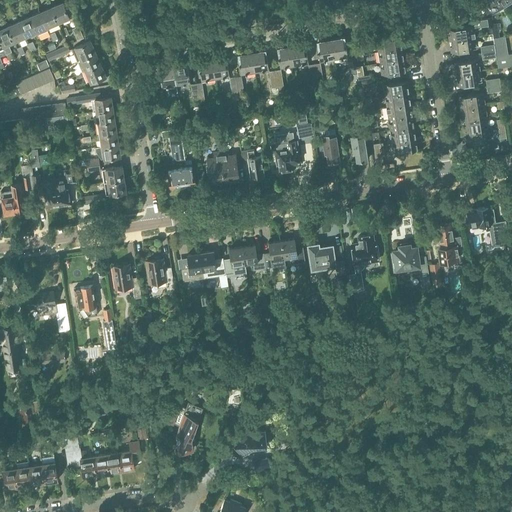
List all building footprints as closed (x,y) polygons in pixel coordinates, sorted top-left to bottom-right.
[(492,11),(504,5),(500,0),(485,0),(487,2),(482,6),(487,14),(492,11)] [(55,15),(56,16),(58,22),(69,17),(63,2),(52,7),(55,15)] [(44,10),(41,12),(44,20),(45,21),(47,26),(58,22),(56,16),(55,15),(52,7),(44,10)] [(34,15),(30,16),(36,31),(38,34),(49,30),(47,26),(45,21),(44,20),(41,12),(34,15)] [(36,31),(30,16),(19,21),(25,36),(36,31)] [(491,24),(490,17),(477,19),(478,24),(449,29),(451,40),(475,36),(474,31),(481,28),(480,25),(491,24)] [(10,31),(12,34),(14,41),(25,36),(19,21),(8,26),(10,31)] [(493,37),(500,36),(497,23),(491,24),(493,33),(493,37)] [(8,26),(0,29),(0,38),(1,40),(3,45),(7,54),(9,60),(14,58),(11,51),(12,51),(8,43),(10,42),(14,41),(12,34),(10,31),(8,26)] [(77,40),(83,37),(78,26),(72,29),(77,40)] [(61,29),(64,36),(69,34),(66,27),(61,29)] [(345,36),(331,39),(334,58),(348,56),(345,36)] [(355,45),(368,42),(367,36),(354,38),(355,45)] [(378,51),(394,48),(402,47),(400,36),(376,40),(377,45),(378,51)] [(475,36),(451,40),(453,52),(473,49),(472,44),(476,43),(475,36)] [(494,44),(506,42),(505,36),(500,36),(493,37),(494,44)] [(331,39),(317,41),(320,60),(334,58),(332,48),(331,43),(331,39)] [(81,59),(96,53),(91,40),(76,47),(72,49),(77,61),(81,59)] [(305,43),(291,45),(295,64),(309,62),(305,43)] [(481,48),(482,52),(495,50),(495,48),(494,44),(481,46),(481,48)] [(49,60),(70,51),(67,45),(46,54),(49,60)] [(280,67),(295,64),(291,45),(277,47),(280,67)] [(380,62),(403,59),(402,47),(394,48),(378,51),(379,56),(380,62)] [(498,68),(510,66),(508,54),(507,48),(495,50),(496,56),(496,57),(498,68)] [(266,49),(252,51),(255,71),(269,69),(266,49)] [(488,58),(496,57),(496,56),(495,50),(482,52),(483,59),(488,58)] [(255,71),(252,51),(238,54),(241,73),(255,71)] [(86,71),(101,64),(96,53),(81,59),(86,71)] [(227,56),(212,58),(216,78),(230,75),(227,56)] [(357,74),(355,57),(349,58),(351,75),(357,74)] [(216,78),(212,58),(198,60),(202,80),(216,78)] [(456,73),(480,70),(480,69),(476,70),(475,66),(480,65),(478,58),(455,62),(456,73)] [(403,59),(380,62),(380,63),(384,62),(385,66),(380,67),(381,74),(405,71),(403,59)] [(187,62),(173,64),(176,84),(190,82),(187,62)] [(320,63),(315,64),(315,68),(317,80),(323,79),(320,63)] [(101,64),(86,71),(91,82),(106,76),(101,64)] [(176,84),(173,64),(159,67),(162,86),(176,84)] [(315,68),(315,64),(309,65),(311,81),(317,80),(315,68)] [(44,70),(49,81),(55,79),(50,67),(44,70)] [(281,69),(275,70),(276,74),(278,87),(284,86),(281,69)] [(43,84),(49,81),(44,70),(38,73),(43,84)] [(275,70),(269,71),(272,87),(278,87),(276,74),(275,70)] [(480,70),(456,73),(458,85),(478,82),(477,77),(481,77),(480,70)] [(32,75),(37,86),(43,84),(38,73),(32,75)] [(359,83),(372,81),(371,74),(358,76),(358,78),(359,83)] [(32,89),(37,86),(32,75),(27,78),(32,89)] [(241,76),(235,77),(236,81),(238,93),(244,92),(241,76)] [(236,81),(235,77),(230,78),(233,94),(238,93),(236,81)] [(487,86),(501,84),(500,77),(486,79),(487,86)] [(21,80),(26,91),(32,89),(27,78),(21,80)] [(20,94),(26,91),(21,80),(15,83),(20,94)] [(66,86),(64,81),(59,83),(64,92),(76,91),(75,84),(66,86)] [(372,81),(359,83),(360,89),(373,87),(372,81)] [(385,95),(409,92),(407,81),(387,84),(388,88),(384,89),(385,95)] [(202,82),(196,83),(199,100),(205,99),(202,82)] [(9,85),(14,96),(20,94),(15,83),(9,85)] [(196,83),(190,84),(193,101),(199,100),(196,83)] [(501,84),(487,86),(488,92),(502,90),(501,84)] [(8,99),(14,96),(9,85),(4,88),(8,99)] [(0,89),(0,94),(3,101),(8,99),(4,88),(0,89)] [(157,90),(160,106),(166,105),(163,89),(157,90)] [(386,107),(410,103),(409,92),(385,95),(385,96),(389,95),(390,99),(385,100),(386,107)] [(462,107),(485,103),(481,103),(481,99),(485,99),(484,92),(460,96),(462,107)] [(91,94),(76,96),(77,103),(92,101),(91,100),(92,99),(91,94)] [(97,111),(113,108),(111,96),(92,99),(91,100),(92,101),(93,111),(97,111)] [(53,104),(55,116),(62,115),(60,103),(53,104)] [(388,118),(412,114),(410,103),(386,107),(387,112),(388,118)] [(481,104),(462,107),(464,118),(483,115),(482,111),(486,110),(485,103),(481,104)] [(49,117),(55,116),(53,104),(47,105),(49,117)] [(43,118),(49,117),(47,105),(41,106),(43,118)] [(30,119),(36,118),(34,106),(28,107),(30,119)] [(34,106),(36,118),(43,118),(41,106),(34,106)] [(24,120),(30,119),(28,107),(22,108),(23,118),(24,120)] [(99,122),(115,120),(113,108),(97,111),(99,122)] [(309,108),(294,110),(297,126),(312,123),(309,108)] [(395,128),(414,125),(412,114),(388,118),(393,118),(394,122),(389,123),(390,129),(395,128)] [(483,115),(464,118),(465,130),(485,127),(484,122),(488,121),(487,115),(483,115)] [(17,119),(19,131),(25,130),(24,120),(23,118),(17,119)] [(11,120),(13,132),(19,131),(17,119),(11,120)] [(7,133),(13,132),(11,120),(5,121),(7,133)] [(37,135),(46,134),(44,120),(35,121),(37,135)] [(101,134),(117,132),(115,120),(99,122),(101,134)] [(231,140),(239,139),(237,123),(229,124),(231,140)] [(504,124),(498,125),(500,138),(507,137),(504,124)] [(396,133),(391,134),(392,141),(397,140),(416,137),(414,125),(395,128),(396,133)] [(489,126),(465,130),(467,141),(487,138),(491,137),(489,126)] [(180,128),(162,131),(163,137),(167,137),(170,139),(174,166),(169,167),(169,168),(169,169),(170,176),(170,177),(171,187),(184,186),(180,162),(185,161),(180,128)] [(200,146),(208,144),(206,129),(197,130),(200,146)] [(321,131),(322,135),(323,142),(320,143),(321,150),(324,150),(324,153),(327,153),(328,161),(340,159),(336,133),(335,129),(321,131)] [(117,132),(101,134),(97,135),(97,140),(101,139),(102,146),(119,144),(117,132)] [(368,159),(364,133),(350,135),(353,152),(355,152),(356,160),(368,159)] [(417,149),(416,137),(397,140),(397,143),(392,144),(394,152),(417,149)] [(296,146),(295,140),(289,141),(289,147),(278,149),(279,156),(277,157),(278,165),(281,164),(281,169),(293,168),(292,162),(300,161),(300,164),(301,164),(298,146),(296,146)] [(376,157),(382,156),(380,143),(374,144),(376,157)] [(102,146),(96,147),(96,151),(98,154),(102,159),(120,156),(119,144),(102,146)] [(192,145),(193,156),(200,156),(199,144),(192,145)] [(249,163),(251,177),(264,175),(261,155),(255,156),(254,148),(241,149),(244,167),(244,163),(249,163)] [(220,151),(225,181),(239,179),(235,154),(229,155),(228,150),(220,151)] [(211,183),(224,181),(225,181),(220,151),(214,152),(215,157),(208,158),(211,183)] [(196,184),(194,173),(193,165),(192,165),(191,160),(185,161),(180,162),(184,186),(196,184)] [(99,164),(88,166),(86,166),(87,172),(100,170),(99,164)] [(104,182),(108,181),(124,179),(122,166),(106,168),(106,169),(102,169),(104,182)] [(65,178),(55,180),(56,188),(59,206),(65,205),(65,204),(71,203),(70,199),(71,199),(69,191),(67,182),(75,181),(73,169),(64,171),(65,178)] [(34,187),(41,186),(39,174),(32,175),(34,187)] [(25,188),(32,187),(30,177),(23,178),(25,188)] [(110,194),(126,192),(124,179),(108,181),(104,182),(106,194),(110,194)] [(56,188),(55,180),(43,181),(45,195),(44,195),(46,203),(47,206),(53,205),(53,207),(59,206),(56,188)] [(11,184),(16,213),(26,211),(23,194),(21,182),(11,184)] [(15,213),(16,213),(11,184),(12,190),(2,192),(3,197),(5,213),(15,212),(15,213)] [(83,203),(105,200),(104,194),(82,197),(83,203)] [(475,209),(469,210),(471,226),(477,225),(485,224),(486,230),(490,229),(493,246),(509,243),(505,222),(495,224),(493,209),(489,209),(488,206),(475,208),(475,209)] [(453,237),(451,223),(437,225),(440,246),(437,246),(439,263),(459,260),(457,250),(457,246),(462,245),(461,236),(453,237)] [(374,240),(373,233),(359,236),(360,236),(361,240),(359,240),(360,242),(352,244),(355,263),(356,273),(350,274),(352,290),(364,288),(361,272),(360,268),(362,268),(365,265),(364,262),(378,259),(375,240),(374,240)] [(284,254),(285,257),(292,256),(293,264),(305,262),(303,249),(296,250),(295,238),(282,240),(284,254)] [(271,254),(264,255),(266,268),(272,267),(273,269),(286,267),(285,257),(284,254),(282,240),(269,242),(271,254)] [(319,248),(318,243),(309,245),(312,268),(335,264),(332,245),(323,246),(323,247),(319,248)] [(266,268),(264,255),(257,256),(255,244),(243,246),(246,263),(253,262),(254,270),(266,268)] [(394,252),(392,253),(394,271),(397,271),(406,269),(405,267),(419,265),(421,272),(428,271),(426,256),(418,257),(417,246),(410,247),(410,244),(400,245),(400,249),(394,250),(394,252)] [(237,265),(246,263),(243,246),(230,248),(231,260),(225,261),(226,274),(238,272),(237,265)] [(216,263),(214,250),(201,252),(204,277),(226,274),(224,262),(216,263)] [(184,281),(197,279),(204,277),(201,252),(188,254),(190,267),(182,268),(184,281)] [(164,268),(163,258),(146,261),(150,283),(166,281),(167,291),(175,290),(171,267),(164,268)] [(339,274),(346,273),(344,259),(337,260),(339,274)] [(132,278),(129,263),(112,266),(116,288),(133,286),(135,298),(142,297),(138,277),(132,278)] [(442,285),(439,263),(430,264),(433,287),(442,285)] [(97,311),(96,306),(93,285),(80,287),(75,288),(78,308),(83,307),(88,316),(97,314),(97,311)] [(55,304),(53,291),(36,293),(36,294),(27,296),(28,307),(38,306),(40,315),(57,312),(60,332),(70,330),(69,323),(65,303),(55,304)] [(145,307),(146,321),(153,320),(152,311),(150,311),(150,307),(145,307)] [(114,352),(118,352),(113,319),(112,319),(111,308),(103,309),(105,319),(103,320),(108,349),(114,348),(114,352)] [(11,327),(10,326),(5,327),(5,328),(0,329),(0,342),(3,342),(7,367),(19,365),(21,377),(28,376),(25,357),(18,359),(16,348),(18,348),(15,327),(11,327)] [(43,364),(66,362),(65,351),(41,353),(43,364)] [(112,374),(121,373),(119,359),(110,361),(112,374)] [(37,417),(36,411),(40,410),(38,400),(33,401),(33,402),(21,404),(22,411),(20,411),(21,414),(22,414),(24,421),(33,420),(33,418),(37,417)] [(188,401),(186,407),(181,405),(174,423),(179,425),(176,433),(179,450),(194,448),(192,435),(203,407),(188,401)] [(170,413),(167,421),(173,423),(176,415),(170,413)] [(145,425),(137,426),(139,439),(147,438),(146,428),(145,428),(145,425)] [(247,431),(245,432),(234,442),(243,454),(253,446),(268,444),(266,429),(247,431)] [(122,470),(135,468),(133,456),(141,455),(139,441),(131,442),(132,450),(120,452),(122,470)] [(65,449),(66,457),(82,455),(80,447),(79,447),(65,449)] [(110,472),(122,470),(120,452),(107,453),(110,472)] [(97,474),(110,472),(107,453),(94,455),(97,474)] [(82,467),(84,476),(97,474),(94,455),(82,457),(81,457),(81,461),(82,467)] [(45,482),(58,480),(54,456),(42,458),(43,464),(45,482)] [(269,457),(253,459),(255,472),(271,470),(269,457)] [(29,466),(28,461),(17,463),(18,468),(17,468),(20,486),(33,484),(30,466),(29,466)] [(33,484),(45,482),(43,464),(30,466),(33,484)] [(7,488),(20,486),(17,468),(4,470),(7,488)] [(243,511),(246,507),(240,504),(241,502),(232,498),(231,501),(225,499),(220,511),(243,511)]
